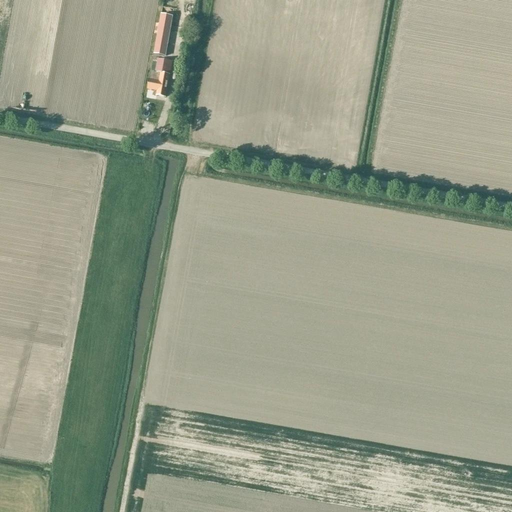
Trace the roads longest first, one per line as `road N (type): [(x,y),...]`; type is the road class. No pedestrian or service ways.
road 1 (unclassified): [(511,210),(0,119)]
road 2 (track): [(90,511),(159,147)]
